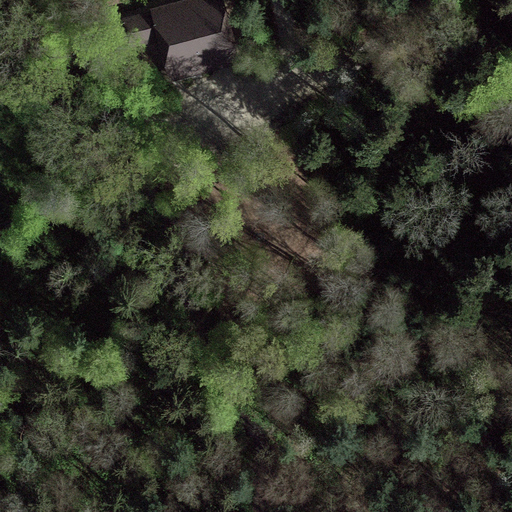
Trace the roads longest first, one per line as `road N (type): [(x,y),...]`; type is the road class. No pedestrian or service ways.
road 1 (track): [(276,0),(300,69),(331,71),(443,0)]
road 2 (track): [(300,69),(249,102),(150,135)]
